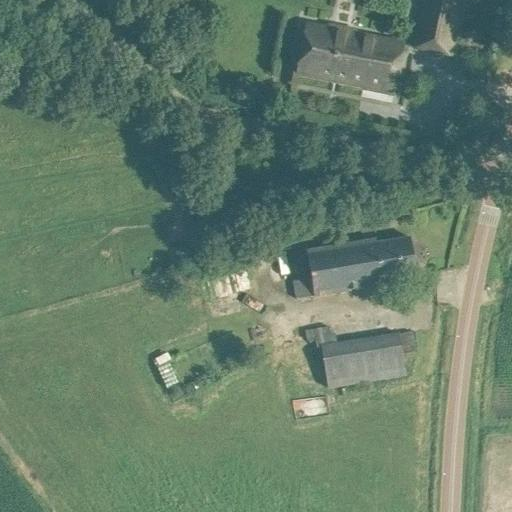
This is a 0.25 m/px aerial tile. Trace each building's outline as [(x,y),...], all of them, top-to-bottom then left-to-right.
[(460,0),(420,0),(412,48),(450,55),(460,0)] [(399,40),(306,21),(295,72),(393,93),(399,40)] [(375,243),(375,240),(306,252),(310,277),(291,281),(295,300),(383,285),(382,281),(416,275),(410,238),(375,243)] [(199,279),(206,303),(251,291),(244,266),(199,279)] [(331,325),(308,329),(310,340),(316,339),(317,347),(321,346),(327,388),(385,378),(405,375),(402,355),(414,353),(411,332),(392,335),(334,343),(331,325)]
